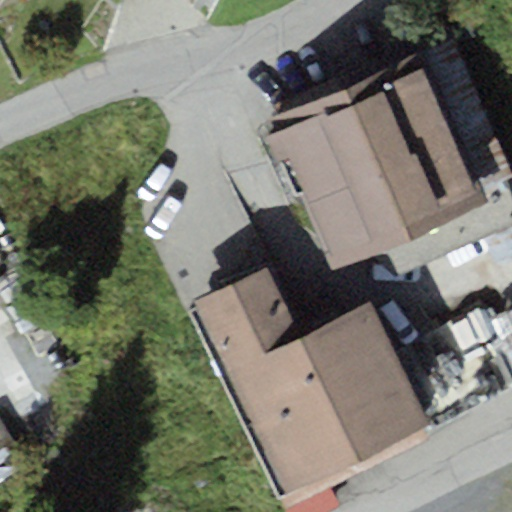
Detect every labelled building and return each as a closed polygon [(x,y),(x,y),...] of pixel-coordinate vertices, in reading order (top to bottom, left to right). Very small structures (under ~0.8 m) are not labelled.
[(338,268),(489,202),(423,52),(272,118),(278,131),(289,157),(338,268)] [(277,162),(289,157),(278,131),(266,136),(277,162)] [(266,267),(194,301),(288,498),(429,430),(368,303),(299,336),(266,267)] [(511,315),(492,324),(511,372),(511,315)] [(0,486),(25,474),(0,423),(0,486)]
